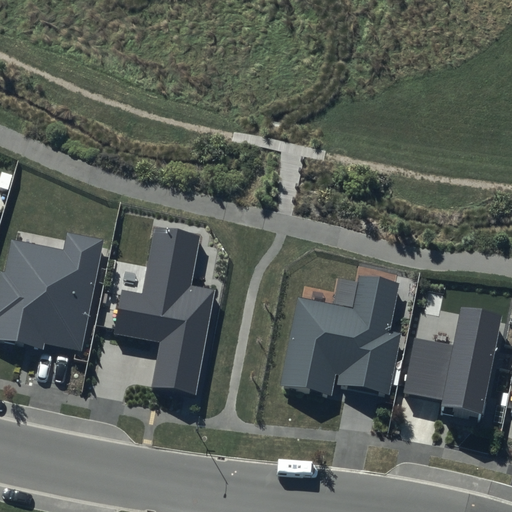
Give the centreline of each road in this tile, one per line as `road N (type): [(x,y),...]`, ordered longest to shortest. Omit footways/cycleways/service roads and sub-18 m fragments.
road 1 (residential): [(223,491),(0,451)]
road 2 (residential): [(411,511),(223,491)]
